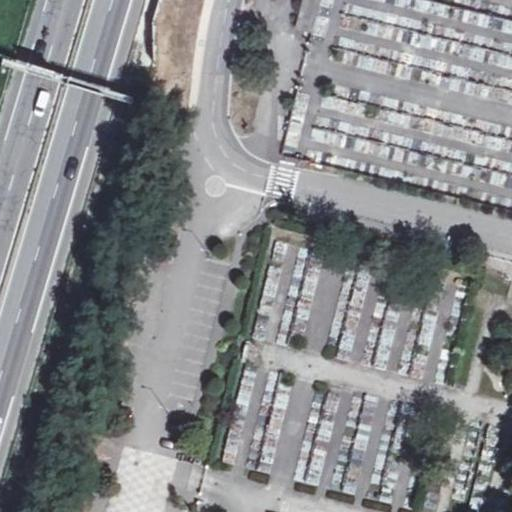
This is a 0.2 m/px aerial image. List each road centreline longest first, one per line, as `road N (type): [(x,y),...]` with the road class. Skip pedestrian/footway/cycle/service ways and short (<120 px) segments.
road 1 (motorway): [(0,374),(111,0)]
road 2 (unclassified): [(238,169),(511,238)]
road 3 (unclassified): [(142,415),(180,263),(208,206),(238,169)]
road 4 (motorway): [(65,0),(0,219)]
road 5 (unclassified): [(227,0),(209,123),(238,169)]
